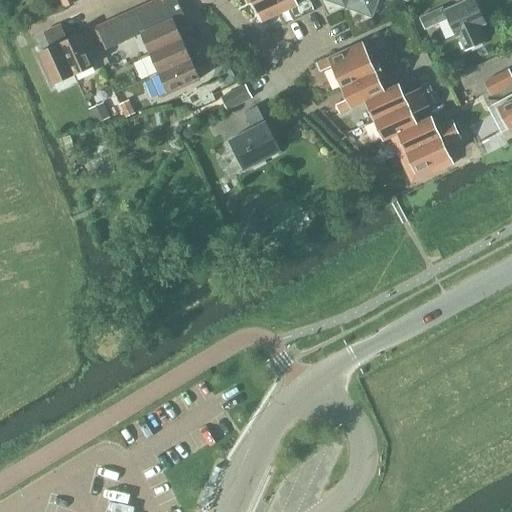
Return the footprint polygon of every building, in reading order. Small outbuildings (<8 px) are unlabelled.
[(88,0),(64,0),(68,9),(88,0)] [(165,10),(171,24),(191,14),(193,14),(186,0),(160,0),(161,1),(165,10)] [(297,0),(247,0),(251,6),(256,4),(265,25),(301,8),(297,0)] [(322,0),(322,1),(376,20),(383,0),(397,0),(412,5),(413,0),(322,0)] [(447,8),(423,20),(428,32),(452,20),(468,52),(486,43),(479,30),(490,25),(477,0),(475,0),(450,13),(447,8)] [(150,6),(160,29),(171,24),(165,10),(161,1),(150,6)] [(140,11),(150,34),(160,29),(150,6),(140,11)] [(139,38),(146,35),(150,34),(140,11),(129,16),(139,38)] [(150,34),(146,35),(155,56),(187,41),(182,30),(196,24),(191,14),(171,24),(160,29),(150,34)] [(118,21),(128,43),(139,38),(129,16),(118,21)] [(118,48),(128,43),(118,21),(108,25),(118,48)] [(118,48),(108,25),(95,31),(106,54),(118,48)] [(58,32),(78,76),(98,67),(93,54),(100,51),(92,33),(85,36),(72,41),(66,28),(58,32)] [(58,85),(78,76),(58,32),(50,35),(56,49),(44,55),(58,85)] [(187,41),(155,56),(145,60),(154,80),(210,55),(206,46),(192,52),(187,41)] [(345,90),(385,72),(380,63),(375,65),(370,54),(355,61),(351,52),(320,66),(324,74),(335,69),(345,90)] [(214,64),(210,55),(154,80),(162,99),(205,80),(200,70),(214,64)] [(493,97),(511,86),(511,71),(487,84),(493,97)] [(385,72),(345,90),(350,102),(339,108),(342,116),(368,104),(388,94),(384,84),(389,81),(385,72)] [(232,113),(258,99),(251,86),(225,99),(232,113)] [(368,104),(377,123),(428,100),(424,91),(408,98),(403,87),(388,94),(368,104)] [(428,100),(377,123),(386,143),(401,137),(400,136),(421,127),(421,126),(416,116),(432,109),(428,100)] [(107,105),(92,111),(99,126),(113,120),(107,105)] [(510,134),(511,132),(511,105),(499,112),(510,134)] [(247,172),(284,153),(261,108),(247,115),(255,131),(232,143),(247,172)] [(400,136),(401,137),(409,156),(460,133),(456,124),(440,131),(435,120),(421,126),(421,127),(400,136)] [(460,133),(409,156),(419,176),(454,160),(449,149),(465,142),(460,133)]
